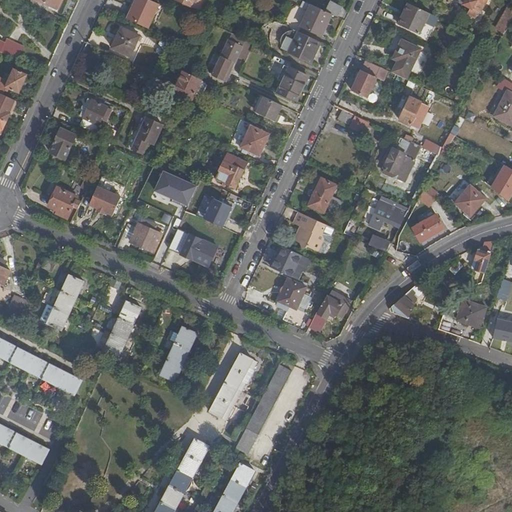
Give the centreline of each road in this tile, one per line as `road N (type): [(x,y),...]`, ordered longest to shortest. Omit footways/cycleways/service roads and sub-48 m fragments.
road 1 (residential): [(368,0),(224,312)]
road 2 (tertiary): [(0,212),(224,312)]
road 3 (residential): [(0,200),(94,0)]
road 4 (tertiary): [(369,317),(436,256),(511,225)]
road 5 (residential): [(337,365),(261,511)]
road 6 (residential): [(511,368),(369,317)]
road 7 (tertiary): [(224,312),(337,365)]
